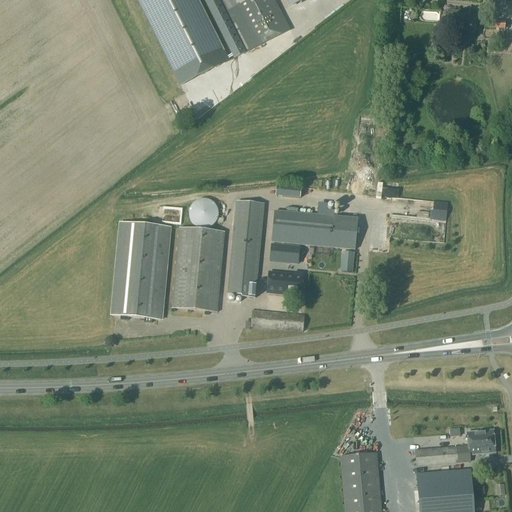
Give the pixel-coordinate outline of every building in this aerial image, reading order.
[(288,33),(271,0),(136,0),(179,86),(226,63),(195,0),(202,0),(233,60),(288,33)] [(444,32),(474,34),(476,16),(458,15),(459,12),(450,12),(449,14),(445,13),(444,32)] [(185,99),(206,88),(201,78),(179,89),(185,99)] [(299,200),(300,189),(275,187),(274,198),(299,200)] [(207,201),(204,200),(201,201),(198,201),(195,203),(193,204),(191,207),(189,210),(188,213),(188,216),(188,219),(189,222),(191,224),(193,226),(196,228),(199,229),(202,230),(205,230),(208,229),(211,228),(213,226),(215,223),(216,221),(217,218),(217,215),(217,212),(216,209),(214,206),(212,204),(210,202),(207,201)] [(255,300),(263,206),(236,203),(228,296),(255,300)] [(274,213),(271,244),(354,251),(357,220),(274,213)] [(169,229),(120,225),(112,318),(161,322),(169,229)] [(217,314),(224,234),(179,230),(172,310),(217,314)] [(342,253),(341,273),(351,274),(353,254),(342,253)] [(267,295),(300,297),(302,275),(295,275),(294,276),(268,274),(267,295)] [(252,312),(250,329),(302,334),(304,317),(252,312)] [(240,427),(229,429),(231,438),(242,436),(240,427)] [(466,434),(467,448),(468,457),(494,455),(492,432),(466,434)] [(468,457),(467,448),(417,452),(418,467),(469,463),(468,457)] [(409,511),(406,451),(389,452),(393,511),(409,511)] [(344,511),(380,511),(376,456),(340,459),(344,511)] [(473,511),(470,471),(415,476),(418,511),(473,511)]
